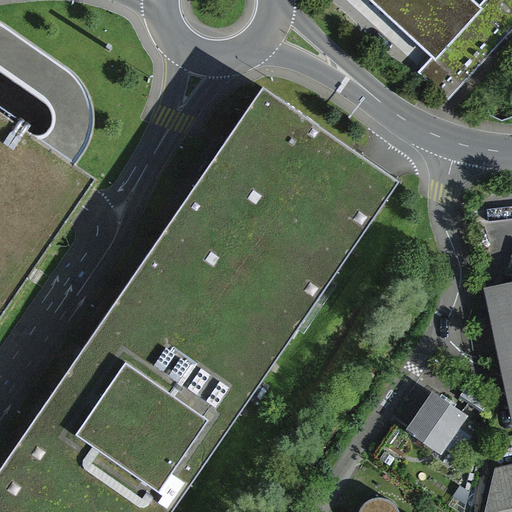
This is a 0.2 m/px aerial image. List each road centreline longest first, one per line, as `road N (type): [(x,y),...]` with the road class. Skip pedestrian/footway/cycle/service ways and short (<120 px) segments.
road 1 (residential): [(457,144),(444,193),(454,328),(326,511)]
road 2 (unclassified): [(457,144),(404,119),(317,50),(267,23)]
road 3 (unclassified): [(161,0),(173,33),(204,53),(241,49),(267,23)]
